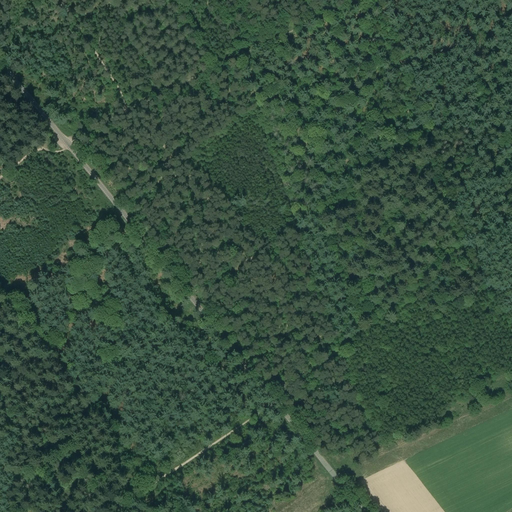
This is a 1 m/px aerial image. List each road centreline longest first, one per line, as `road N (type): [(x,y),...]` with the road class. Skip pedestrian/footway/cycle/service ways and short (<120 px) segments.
road 1 (tertiary): [(363,511),(0,62)]
road 2 (track): [(64,139),(361,0)]
road 3 (track): [(111,511),(274,402)]
